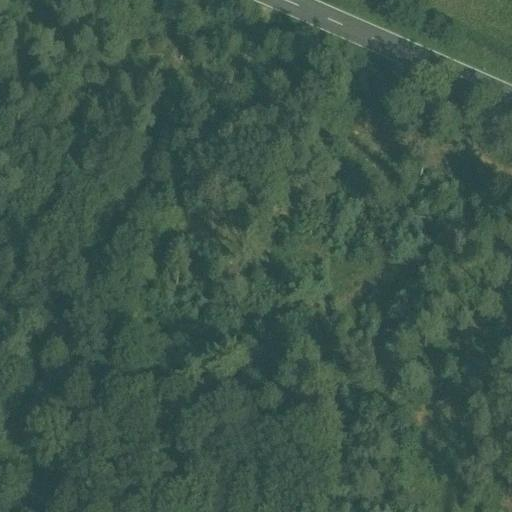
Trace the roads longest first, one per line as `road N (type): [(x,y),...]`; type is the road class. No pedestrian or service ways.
road 1 (track): [(54,511),(270,0)]
road 2 (secondary): [(277,0),(511,102)]
